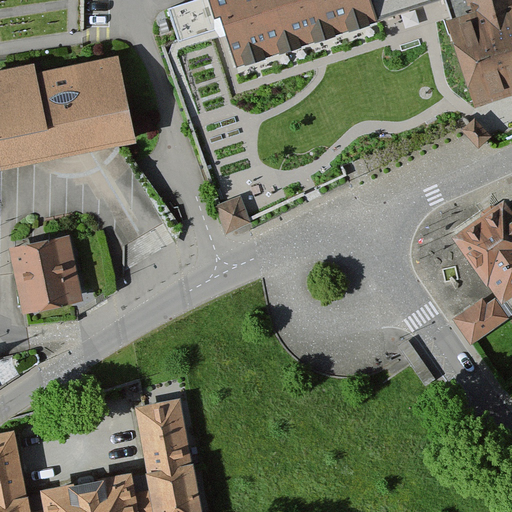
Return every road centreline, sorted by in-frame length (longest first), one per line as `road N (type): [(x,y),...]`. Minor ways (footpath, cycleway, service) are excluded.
road 1 (residential): [(511,431),(435,335),(365,214)]
road 2 (residential): [(222,273),(139,40)]
road 3 (residential): [(70,360),(222,273)]
road 4 (residential): [(365,214),(416,204),(511,160)]
road 5 (residential): [(222,273),(365,214)]
